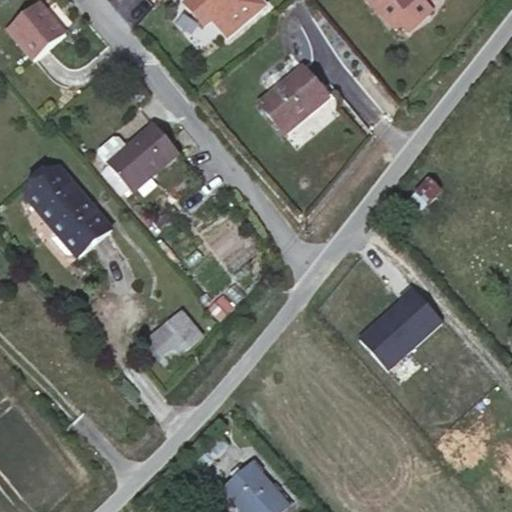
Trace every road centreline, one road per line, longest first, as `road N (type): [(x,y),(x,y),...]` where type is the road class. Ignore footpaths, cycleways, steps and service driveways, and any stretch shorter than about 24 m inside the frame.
road 1 (residential): [(318,267),(87,0)]
road 2 (residential): [(511,15),(318,267)]
road 3 (residential): [(318,267),(233,381),(110,491)]
